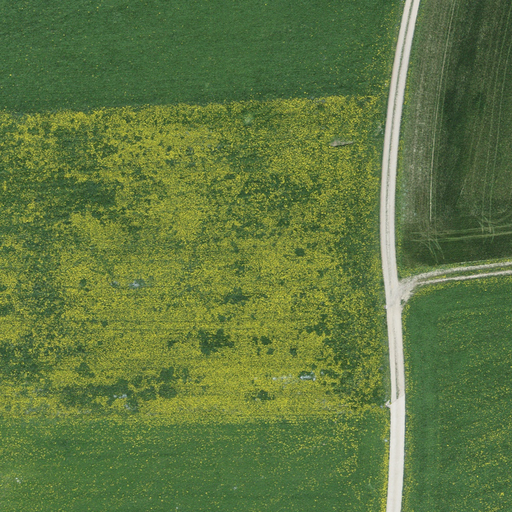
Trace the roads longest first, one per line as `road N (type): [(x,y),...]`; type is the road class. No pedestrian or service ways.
road 1 (track): [(394,511),(386,195),(413,0)]
road 2 (track): [(389,281),(511,269)]
